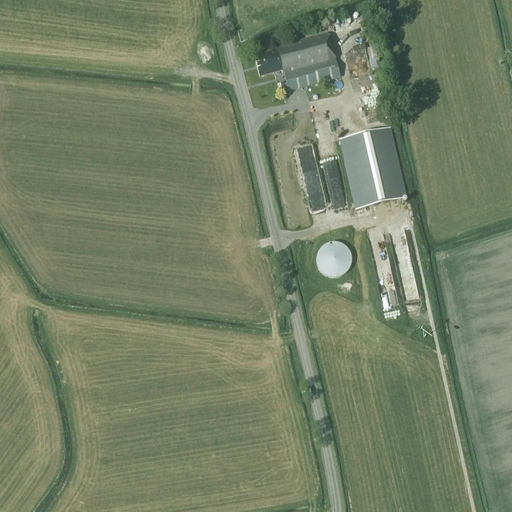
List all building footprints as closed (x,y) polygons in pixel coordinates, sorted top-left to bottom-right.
[(366,13),(358,15),(361,27),(368,26),(366,13)] [(259,78),(281,72),(282,76),(283,76),(287,91),(339,77),(327,33),(275,47),(276,51),(253,57),(259,78)] [(372,61),(375,71),(385,67),(381,58),(372,61)] [(287,95),(284,84),(276,86),(279,97),(287,95)] [(339,140),(355,211),(406,199),(390,129),(339,140)] [(325,277),(353,276),(352,245),(324,245),(325,277)]
